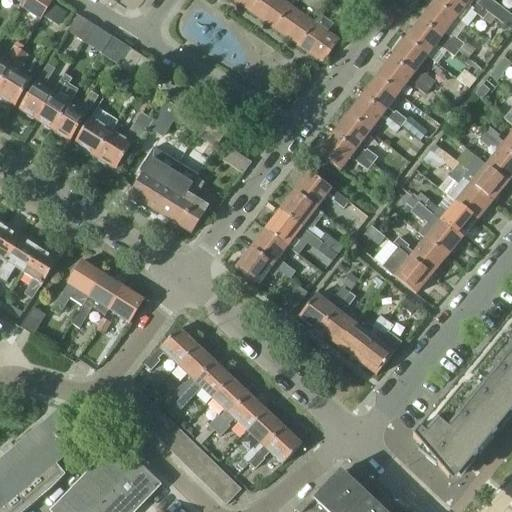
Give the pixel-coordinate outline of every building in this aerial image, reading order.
[(51,4),(53,0),(26,0),(27,0),(23,6),(21,9),(40,21),(43,16),(51,4)] [(239,0),(237,3),(250,13),(252,11),(259,0),(239,0)] [(291,6),(281,0),(259,0),(252,11),(259,16),(260,14),(263,17),(261,20),(274,30),(276,28),(291,6)] [(469,0),(437,0),(435,3),(457,20),(468,6),(473,10),(472,12),(483,21),(488,14),(478,6),(471,1),(469,0)] [(469,0),(471,1),(478,6),(488,14),(504,26),(511,17),(489,0),(469,0)] [(435,3),(421,22),(443,39),(449,44),(452,40),(445,35),(457,20),(435,3)] [(51,4),(43,16),(59,26),(67,14),(51,4)] [(300,45),(315,25),(316,24),(291,6),(276,28),(282,33),(284,31),(287,34),(285,37),(299,47),(300,45)] [(75,39),(87,21),(78,16),(67,34),(75,39)] [(443,39),(421,22),(406,41),(428,58),(439,43),(446,48),(449,44),(443,39)] [(315,25),(300,45),(307,50),(308,48),(311,51),(309,54),(323,64),(339,42),(315,25)] [(95,27),(85,42),(102,53),(112,37),(95,27)] [(116,57),(123,62),(131,50),(112,37),(102,53),(100,56),(112,63),(116,57)] [(452,40),(449,44),(460,52),(464,46),(454,38),(452,40)] [(417,72),(428,58),(406,41),(392,60),(414,77),(420,82),(424,77),(417,72)] [(0,61),(0,85),(21,52),(24,47),(16,43),(8,56),(6,55),(1,62),(0,61)] [(455,58),(460,52),(449,44),(446,48),(444,50),(455,58)] [(131,75),(136,67),(147,73),(153,64),(142,58),(142,57),(131,50),(123,62),(119,68),(131,75)] [(21,52),(0,85),(0,98),(4,101),(5,103),(9,106),(12,105),(15,108),(32,81),(19,73),(24,66),(25,66),(31,57),(21,52)] [(392,60),(377,80),(399,96),(410,81),(417,86),(420,82),(414,77),(392,60)] [(510,65),(504,60),(498,67),(504,72),(510,65)] [(48,64),(19,110),(27,115),(27,118),(32,120),(34,120),(36,121),(53,94),(43,88),(55,69),(48,64)] [(463,85),(462,85),(469,90),(476,80),(470,75),(470,76),(469,77),(468,78),(463,85)] [(53,94),(36,121),(43,125),(44,128),(48,131),(51,130),(53,131),(70,105),(78,92),(68,86),(71,81),(64,76),(53,94)] [(424,77),(420,82),(431,90),(435,84),(425,76),(424,77)] [(389,110),(399,96),(377,80),(363,98),(385,115),(392,120),(395,115),(389,110)] [(194,90),(179,81),(166,102),(180,111),(194,90)] [(426,96),(431,90),(420,82),(417,86),(415,88),(426,96)] [(483,87),(476,94),(482,99),(488,92),(483,87)] [(70,105),(53,131),(55,133),(55,135),(60,138),(62,137),(70,142),(99,97),(90,92),(79,111),(70,105)] [(363,98),(348,117),(370,134),(382,119),(388,124),(392,120),(385,115),(363,98)] [(180,111),(166,102),(149,129),(163,138),(180,111)] [(97,109),(74,145),(84,151),(85,154),(89,156),(92,156),(95,158),(112,131),(117,122),(97,109)] [(395,115),(392,120),(402,128),(407,122),(396,114),(395,115)] [(359,149),(370,134),(348,117),(334,136),(356,153),(363,158),(366,154),(359,149)] [(397,134),(402,128),(392,120),(388,124),(387,126),(397,134)] [(112,131),(95,158),(98,160),(99,162),(103,165),(106,164),(116,171),(132,145),(137,148),(149,129),(136,121),(125,139),(124,139),(112,131)] [(489,129),(485,135),(495,143),(499,139),(500,137),(489,129)] [(491,148),(495,143),(485,135),(479,141),(490,150),(491,148)] [(495,143),(501,148),(511,157),(511,135),(505,144),(499,139),(495,143)] [(334,136),(319,156),(341,172),(351,159),(358,164),(363,158),(356,153),(334,136)] [(508,184),(511,179),(511,157),(501,148),(495,143),(491,148),(497,153),(486,167),(508,184)] [(447,156),(435,146),(430,152),(443,162),(447,156)] [(143,175),(128,199),(136,204),(138,201),(150,209),(178,164),(154,149),(139,172),(143,175)] [(222,162),(243,175),(252,163),(230,149),(222,162)] [(366,154),(363,158),(373,166),(378,160),(367,152),(366,154)] [(437,169),(445,165),(430,153),(422,162),(429,168),(437,169)] [(369,172),(373,166),(363,158),(358,164),(369,172)] [(454,172),(493,203),(508,184),(486,167),(476,158),(466,171),(459,165),(454,172)] [(150,209),(148,212),(156,217),(158,214),(170,221),(196,179),(197,179),(198,176),(178,164),(150,209)] [(456,203),(478,221),(493,203),(454,172),(450,177),(458,184),(448,198),(456,204),(456,203)] [(344,210),(349,204),(310,174),(295,193),(317,210),(327,197),(344,210)] [(360,176),(355,181),(362,187),(367,181),(360,176)] [(196,179),(170,221),(191,235),(208,208),(193,199),(203,183),(197,179),(196,179)] [(280,212),(302,229),(309,234),(319,242),(324,236),(314,228),(324,216),(317,210),(295,193),(280,212)] [(420,195),(415,201),(418,204),(424,209),(425,207),(429,202),(420,195)] [(406,204),(413,210),(418,204),(415,201),(411,198),(406,204)] [(440,209),(439,210),(429,202),(425,207),(463,239),(478,221),(456,203),(456,204),(447,214),(440,209)] [(418,235),(425,241),(426,240),(447,258),(463,239),(425,207),(424,209),(419,215),(428,222),(418,235)] [(280,212),(266,231),(288,248),(302,229),(280,212)] [(0,272),(22,238),(5,228),(0,235),(0,272)] [(383,238),(371,228),(365,235),(378,244),(383,238)] [(267,262),(280,272),(280,273),(290,281),(291,280),(302,288),(307,282),(278,261),(288,248),(266,231),(251,250),(267,262)] [(22,238),(0,272),(0,279),(6,283),(15,268),(23,274),(39,249),(22,238)] [(399,239),(393,245),(403,254),(408,249),(409,247),(399,239)] [(403,254),(410,259),(432,277),(447,258),(426,240),(425,241),(414,254),(408,249),(403,254)] [(338,256),(344,248),(334,241),(328,248),(338,256)] [(58,261),(39,249),(23,274),(35,281),(26,295),(33,299),(42,285),(58,261)] [(275,278),(280,273),(280,272),(267,262),(251,250),(236,269),(258,286),(268,274),(275,278)] [(416,296),(432,277),(410,259),(403,254),(400,258),(406,263),(395,278),(416,296)] [(103,275),(81,262),(55,305),(64,310),(70,300),(82,308),(103,275)] [(105,318),(109,311),(124,288),(103,275),(82,308),(71,325),(79,330),(92,309),(105,318)] [(350,275),(343,284),(350,290),(357,280),(350,275)] [(293,313),(307,294),(297,287),(283,306),(293,313)] [(145,301),(124,288),(109,311),(130,323),(145,301)] [(320,333),(336,311),(341,304),(349,294),(342,289),(336,297),(333,295),(326,304),(316,296),(300,318),(320,333)] [(349,294),(341,304),(348,309),(356,299),(351,295),(349,294)] [(406,299),(400,307),(411,315),(417,307),(406,299)] [(23,314),(6,303),(1,310),(19,321),(23,314)] [(35,310),(23,330),(25,332),(33,337),(45,316),(35,310)] [(339,347),(355,326),(336,311),(320,333),(339,347)] [(373,328),(379,333),(387,323),(387,322),(381,317),(373,328)] [(102,319),(95,331),(104,336),(111,324),(102,319)] [(387,322),(387,323),(379,333),(385,338),(388,334),(394,327),(387,322)] [(419,431),(413,438),(449,480),(454,475),(458,479),(511,413),(511,322),(422,433),(419,431)] [(339,347),(357,362),(374,340),(355,326),(339,347)] [(160,351),(178,368),(197,347),(180,331),(160,351)] [(379,333),(374,340),(357,362),(377,376),(402,344),(388,334),(385,338),(379,333)] [(215,363),(197,347),(178,368),(189,378),(173,394),(180,400),(215,363)] [(156,356),(146,365),(152,371),(162,361),(156,356)] [(202,390),(213,400),(232,380),(215,363),(180,400),(186,405),(201,389),(202,390)] [(202,446),(214,432),(249,396),(232,380),(213,400),(226,412),(220,418),(218,416),(195,441),(201,447),(202,446)] [(123,406),(132,414),(147,399),(138,391),(123,406)] [(234,420),(248,433),(267,412),(249,396),(214,432),(220,438),(230,428),(228,426),(234,420)] [(140,422),(154,407),(147,399),(132,414),(140,422)] [(140,422),(148,430),(163,415),(154,407),(140,422)] [(250,466),(284,428),(267,412),(248,433),(260,445),(254,451),(252,449),(236,467),(241,472),(248,465),(250,466)] [(0,511),(26,511),(50,492),(65,476),(57,466),(82,444),(56,413),(0,460),(0,511)] [(156,437),(170,422),(163,415),(148,430),(156,437)] [(156,437),(163,445),(178,430),(170,422),(156,437)] [(303,445),(284,428),(250,466),(255,471),(265,460),(263,459),(269,453),(283,466),(303,445)] [(171,452),(186,437),(178,430),(163,445),(171,452)] [(171,452),(179,460),(193,444),(186,437),(171,452)] [(52,511),(135,511),(162,485),(119,443),(52,511)] [(186,467),(201,452),(193,444),(179,460),(186,467)] [(84,456),(89,452),(83,445),(78,450),(84,456)] [(186,467),(194,474),(209,459),(201,452),(186,467)] [(194,474),(202,483),(217,467),(209,459),(194,474)] [(210,490),(225,475),(217,467),(202,483),(210,490)] [(321,494),(316,491),(296,511),(384,511),(342,472),(321,494)] [(210,490),(218,498),(233,483),(225,475),(210,490)] [(233,483),(218,498),(227,506),(241,491),(233,483)]
